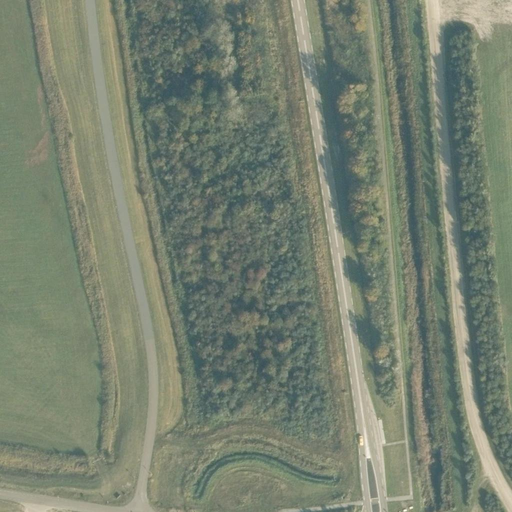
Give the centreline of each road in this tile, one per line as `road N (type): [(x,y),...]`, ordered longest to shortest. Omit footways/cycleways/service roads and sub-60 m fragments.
road 1 (primary): [(376,511),(296,0)]
road 2 (unclassified): [(139,511),(152,360),(89,0)]
road 3 (track): [(511,500),(472,415),(433,0)]
